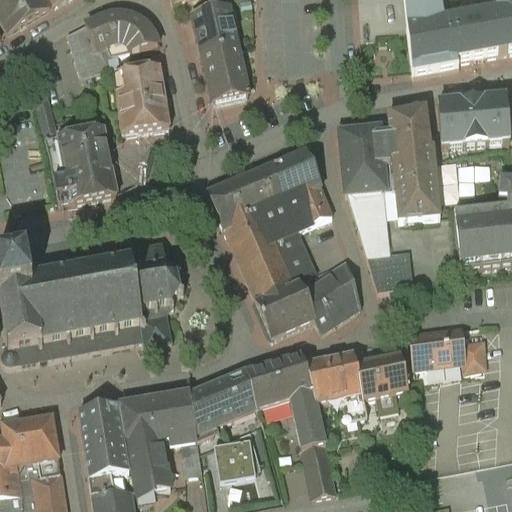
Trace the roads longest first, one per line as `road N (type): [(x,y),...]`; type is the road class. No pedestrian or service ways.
road 1 (residential): [(378,338),(315,128)]
road 2 (residential): [(61,404),(192,385),(250,364)]
road 3 (residential): [(151,0),(167,30),(207,181)]
road 4 (residential): [(179,197),(0,249)]
road 5 (residential): [(250,364),(179,197)]
road 6 (residential): [(511,79),(345,114)]
road 7 (residential): [(511,319),(420,325),(378,338)]
road 8 (residential): [(378,338),(250,364)]
road 9 (residential): [(315,128),(207,181)]
